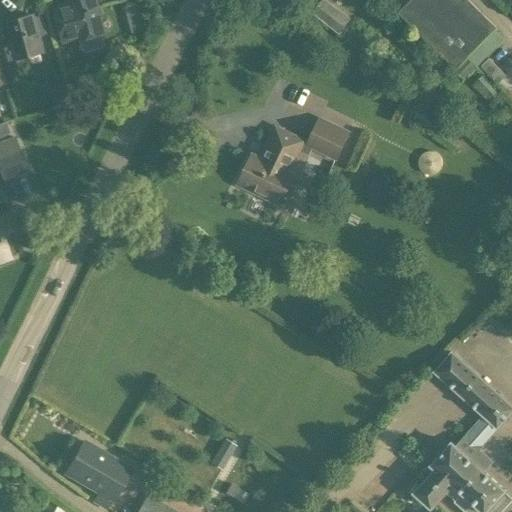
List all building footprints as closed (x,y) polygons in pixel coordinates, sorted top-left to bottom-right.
[(53,9),(61,42),(75,39),(76,41),(77,40),(80,50),(84,53),(100,49),(103,44),(100,34),(102,33),(93,0),(64,0),(66,6),(53,9)] [(350,18),(326,0),(320,0),(311,12),(338,33),(350,18)] [(456,69),(497,27),(468,0),(411,0),(399,13),(456,69)] [(136,3),(124,6),(127,20),(140,17),(136,3)] [(42,52),(32,15),(7,22),(12,41),(0,44),(0,56),(5,74),(29,67),(26,56),(42,52)] [(508,92),(511,88),(511,80),(488,58),(481,65),(508,92)] [(468,61),(459,69),(466,76),(474,68),(468,61)] [(498,94),(481,77),(473,84),(490,102),(498,94)] [(419,109),(412,120),(432,133),(439,122),(419,109)] [(300,152),(308,156),(311,149),(336,161),(337,158),(349,164),(361,140),(348,134),(350,131),(318,116),(307,140),(274,124),(258,158),(252,155),(238,184),(280,204),(294,175),(290,173),(300,152)] [(470,133),(474,128),(462,118),(458,123),(470,133)] [(0,136),(9,133),(5,120),(0,121),(0,136)] [(13,136),(0,141),(0,172),(3,178),(26,168),(13,136)] [(379,210),(395,178),(383,172),(379,179),(374,176),(365,193),(371,196),(367,204),(379,210)] [(0,262),(10,258),(0,232),(0,262)] [(414,493),(431,508),(453,485),(482,511),(486,511),(505,491),(470,459),(511,412),(511,406),(452,353),(435,372),(484,416),(446,458),(442,454),(431,466),(436,470),(414,493)] [(220,467),(234,444),(224,439),(210,461),(220,467)] [(106,510),(130,469),(83,441),(65,473),(99,492),(93,502),(106,510)] [(243,504),(248,495),(240,490),(235,499),(243,504)] [(135,511),(178,511),(146,493),(135,511)]
